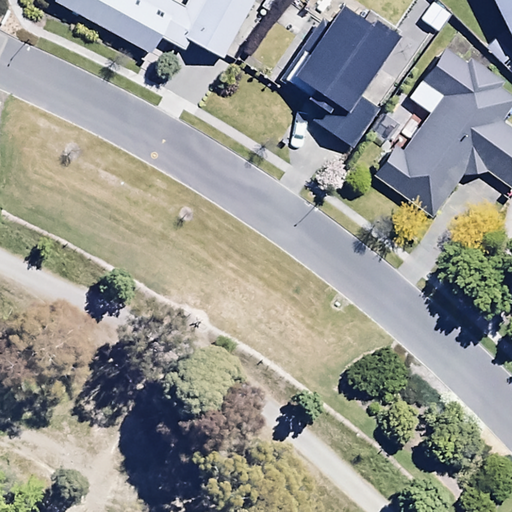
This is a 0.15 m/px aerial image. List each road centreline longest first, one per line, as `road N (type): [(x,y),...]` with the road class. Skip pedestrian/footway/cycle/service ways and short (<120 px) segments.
road 1 (residential): [(0,62),(89,101),(235,188),(399,316),(511,422)]
road 2 (track): [(370,511),(195,354),(0,263)]
road 3 (track): [(309,242),(151,394),(79,511)]
